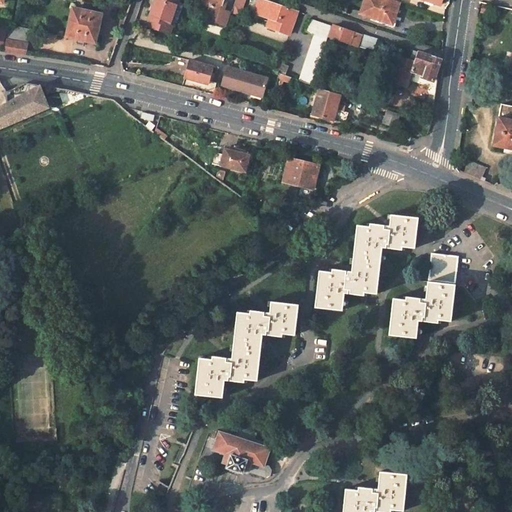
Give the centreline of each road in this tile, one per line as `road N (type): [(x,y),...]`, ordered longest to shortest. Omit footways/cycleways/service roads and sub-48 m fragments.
road 1 (unclassified): [(404,164),(307,221),(297,244),(215,292),(156,349),(121,511)]
road 2 (unclassified): [(111,86),(404,164)]
road 3 (unclassified): [(431,175),(443,143),(462,0)]
